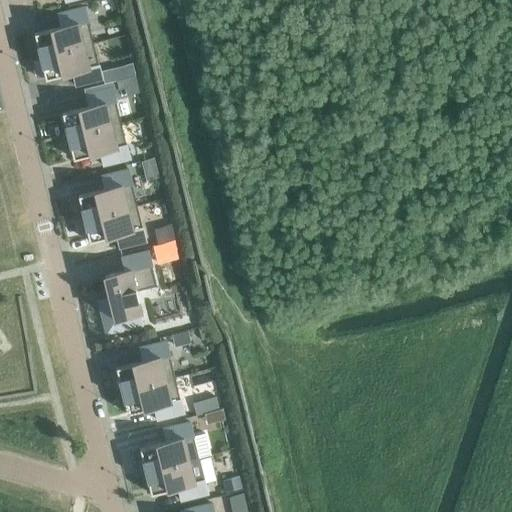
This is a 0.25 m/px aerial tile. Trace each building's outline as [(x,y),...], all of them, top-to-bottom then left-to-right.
[(61,26),(34,33),(39,56),(92,43),(87,21),(88,21),(84,6),(57,13),(61,26)] [(97,65),(92,43),(39,56),(40,59),(33,61),(37,76),(44,75),(45,79),(72,72),(75,85),(102,79),(98,64),(97,65)] [(132,64),(121,66),(124,79),(135,76),(132,64)] [(67,136),(120,123),(114,101),(115,101),(112,86),(85,93),(88,106),(62,113),(67,136)] [(67,136),(73,159),(100,152),(103,165),(130,159),(126,144),(125,144),(120,123),(67,136)] [(83,218),(136,205),(130,184),(131,183),(128,169),(101,175),(105,188),(78,195),(83,218)] [(136,205),(83,218),(89,241),(116,235),(119,248),(146,241),(142,227),(141,227),(136,205)] [(158,243),(174,239),(171,224),(154,228),(158,243)] [(106,334),(143,325),(140,313),(141,313),(136,289),(155,285),(150,265),(151,265),(148,250),(121,257),(125,270),(104,275),(115,319),(106,333),(106,334)] [(121,390),(173,377),(168,356),(169,355),(166,341),(139,347),(142,360),(115,367),(121,390)] [(154,406),(157,420),(183,413),(180,399),(179,399),(173,377),(121,390),(127,413),(154,406)] [(216,396),(204,399),(207,411),(219,408),(216,396)] [(222,408),(214,410),(216,421),(225,419),(222,408)] [(166,441),(139,448),(145,471),(197,458),(192,436),(193,436),(189,421),(163,428),(166,441)] [(197,458),(145,471),(151,494),(177,487),(181,500),(207,494),(204,479),(194,481),(189,461),(197,458)] [(235,478),(223,481),(226,493),(238,490),(235,478)] [(243,494),(228,497),(232,510),(246,507),(243,494)] [(185,511),(213,511),(211,502),(185,509),(185,511)]
